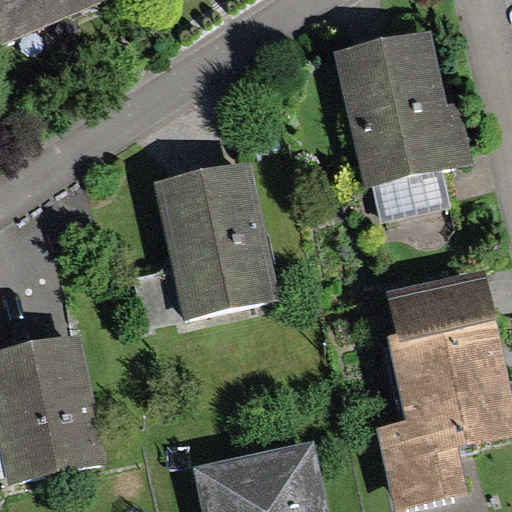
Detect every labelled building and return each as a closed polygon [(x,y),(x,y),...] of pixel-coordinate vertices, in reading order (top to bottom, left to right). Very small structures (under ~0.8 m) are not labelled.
[(0,0),(0,46),(104,0),(0,0)] [(436,34),(338,54),(364,185),(373,183),(443,168),(476,162),(464,100),(450,103),(436,34)] [(250,158),(155,181),(187,319),(282,296),(250,158)] [(443,168),(373,183),(381,220),(451,205),(443,168)] [(390,290),(401,340),(494,319),(482,270),(390,290)] [(511,432),(511,392),(494,319),(401,340),(392,342),(410,417),(375,425),(395,511),(422,511),(470,501),(457,445),(511,432)] [(77,337),(0,353),(0,444),(9,484),(105,463),(77,337)] [(327,511),(312,441),(197,466),(207,511),(327,511)]
